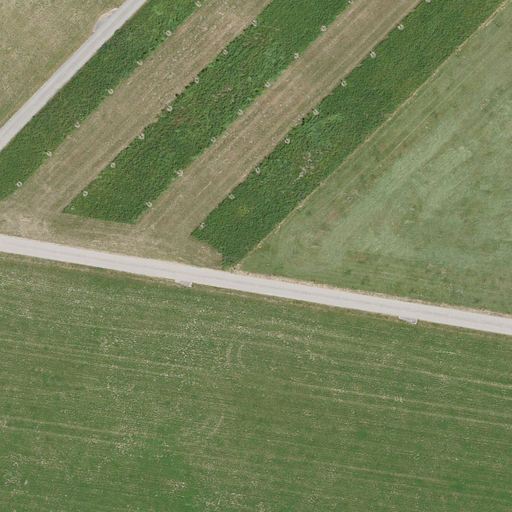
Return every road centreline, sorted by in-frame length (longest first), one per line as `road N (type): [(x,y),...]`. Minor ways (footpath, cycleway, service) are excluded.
road 1 (track): [(511,327),(0,246)]
road 2 (track): [(0,136),(136,0)]
